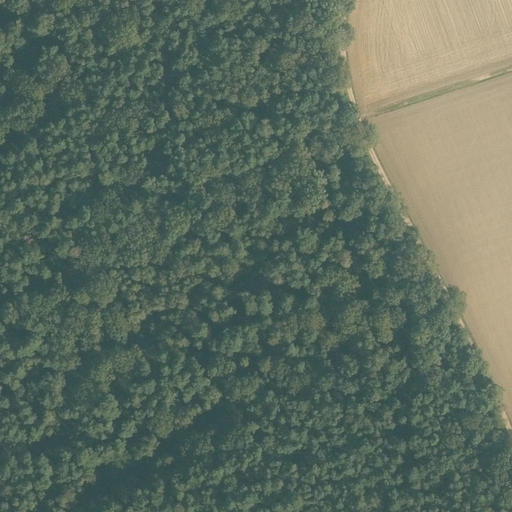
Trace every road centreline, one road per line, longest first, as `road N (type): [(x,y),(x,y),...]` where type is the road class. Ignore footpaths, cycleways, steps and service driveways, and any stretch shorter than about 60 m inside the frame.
road 1 (unknown): [(0,395),(35,383),(87,328),(306,168),(342,125),(358,124)]
road 2 (track): [(358,124),(511,435)]
road 3 (track): [(511,71),(358,124)]
road 4 (track): [(358,124),(339,36),(344,0)]
